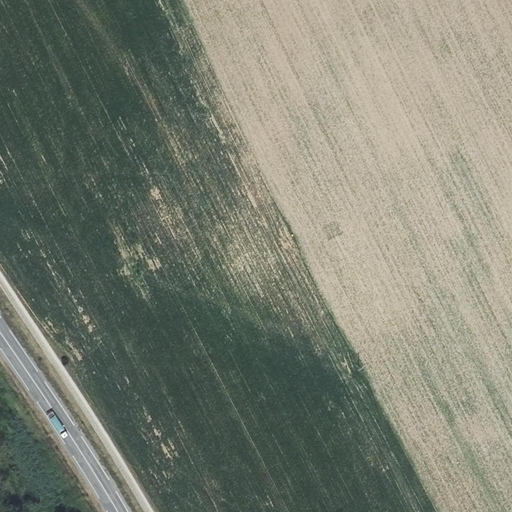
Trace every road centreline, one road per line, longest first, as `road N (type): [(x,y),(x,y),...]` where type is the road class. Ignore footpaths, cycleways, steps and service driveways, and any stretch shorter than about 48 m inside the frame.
road 1 (track): [(0,277),(148,511)]
road 2 (primary): [(126,511),(0,327)]
